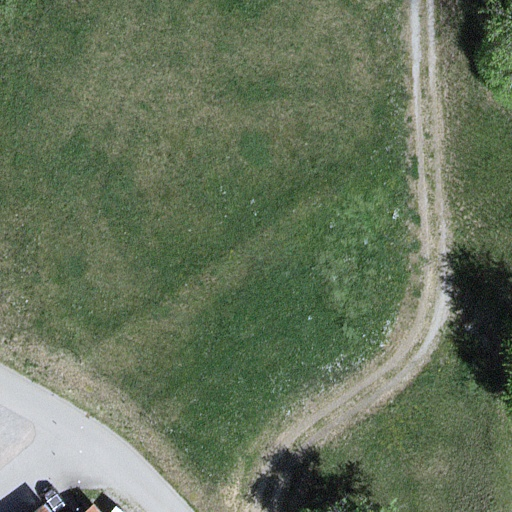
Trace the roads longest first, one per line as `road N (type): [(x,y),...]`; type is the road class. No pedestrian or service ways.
road 1 (track): [(262,511),(276,465),(309,431),(398,369),(434,313),(440,263),(425,0)]
road 2 (track): [(165,511),(130,471),(0,384)]
